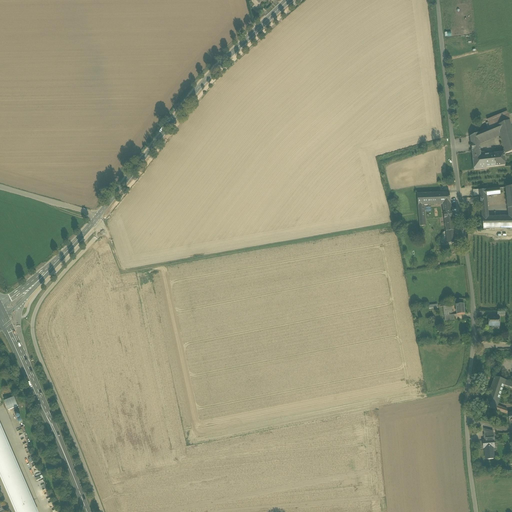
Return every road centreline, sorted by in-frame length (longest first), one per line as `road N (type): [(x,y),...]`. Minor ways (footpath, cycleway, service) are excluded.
road 1 (residential): [(471,346),(473,302),(437,0)]
road 2 (track): [(104,227),(123,272),(390,224)]
road 3 (tertiary): [(98,215),(202,82),(288,0)]
road 4 (primary): [(87,511),(22,356)]
road 5 (residential): [(475,511),(466,420),(471,346)]
